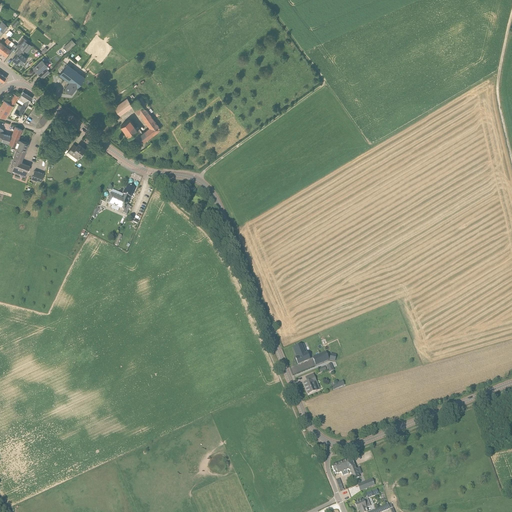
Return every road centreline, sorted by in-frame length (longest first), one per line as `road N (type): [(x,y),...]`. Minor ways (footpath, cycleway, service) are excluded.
road 1 (tertiary): [(331,443),(307,422),(213,194),(194,178),(130,163),(58,109)]
road 2 (track): [(499,71),(374,144),(323,84)]
road 3 (tertiary): [(331,443),(364,442),(511,382)]
road 4 (track): [(200,176),(323,84)]
